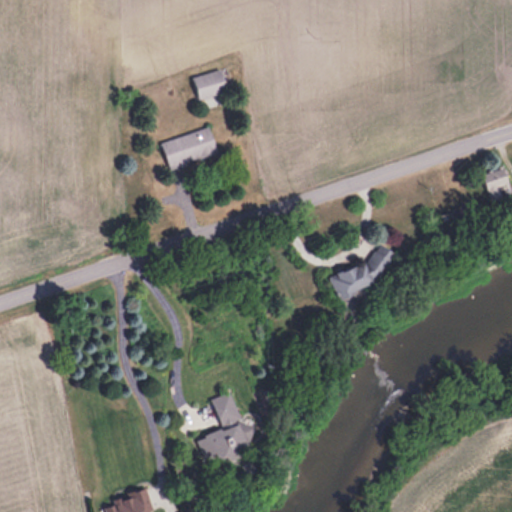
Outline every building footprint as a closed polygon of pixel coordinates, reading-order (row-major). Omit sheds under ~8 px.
[(191,76),(197,99),(203,98),(205,107),(221,103),(219,94),(230,91),(225,68),(191,76)] [(167,168),(216,154),(208,127),(159,140),(167,168)] [(511,194),(501,167),(480,174),(490,202),(511,194)] [(385,277),(380,265),(391,261),(386,248),(326,272),(336,297),(385,277)] [(209,398),(219,428),(195,437),(205,462),(249,447),(239,419),(238,419),(228,391),(209,398)] [(151,510),(145,489),(102,500),(104,511),(147,511),(151,510)]
